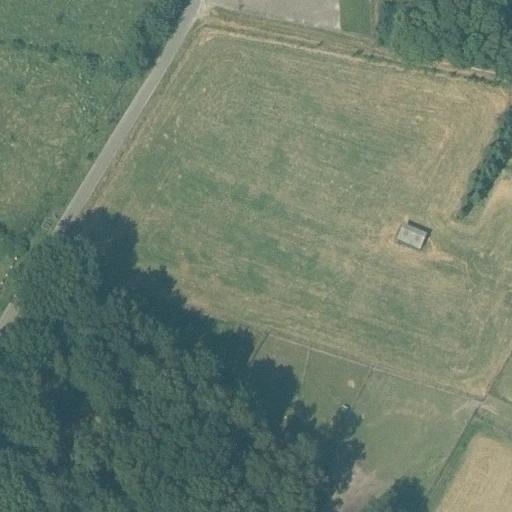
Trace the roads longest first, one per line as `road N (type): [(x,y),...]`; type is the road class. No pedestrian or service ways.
road 1 (unclassified): [(196,0),(129,125),(0,331)]
road 2 (track): [(511,75),(191,13)]
